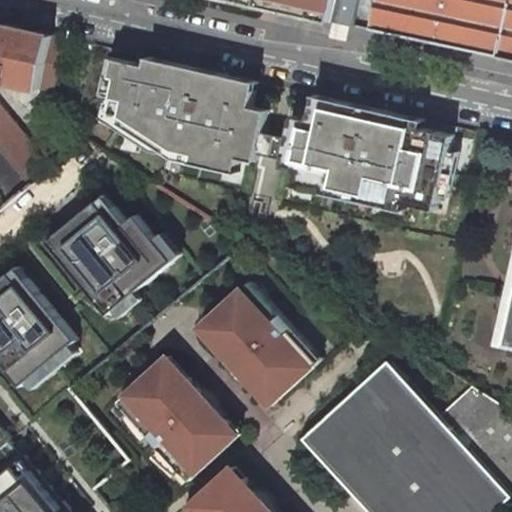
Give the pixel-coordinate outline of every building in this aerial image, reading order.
[(247,0),(310,13),(311,6),(336,12),(338,0),(247,0)] [(511,0),(338,0),(336,12),(331,36),(348,40),(351,24),(355,25),(360,0),(376,0),(370,29),(498,55),(499,55),(511,58),(511,0)] [(58,36),(0,22),(0,80),(45,92),(58,36)] [(150,68),(112,60),(103,113),(175,161),(242,170),(246,157),(261,165),(272,113),(255,111),(261,85),(150,68)] [(295,120),(290,168),(295,189),(410,211),(439,221),(463,143),(425,135),(427,125),(320,103),(312,124),(295,120)] [(0,143),(34,184),(55,165),(0,106),(0,143)] [(107,193),(99,200),(108,211),(116,205),(107,193)] [(60,252),(111,313),(176,260),(158,238),(137,213),(129,220),(116,205),(108,211),(99,200),(76,219),(58,234),(67,245),(60,252)] [(165,233),(158,238),(176,260),(182,254),(165,233)] [(67,245),(58,234),(50,240),(60,252),(67,245)] [(21,283),(29,277),(19,265),(11,272),(21,283)] [(0,357),(23,385),(30,379),(73,345),(80,339),(29,277),(21,283),(11,272),(0,281),(0,357)] [(254,279),(209,320),(240,353),(234,359),(244,370),(250,364),(281,397),(319,363),(309,353),(316,347),(254,279)] [(209,320),(203,325),(234,359),(240,353),(209,320)] [(79,352),(73,345),(30,379),(37,387),(79,352)] [(201,389),(170,355),(164,361),(194,394),(201,389)] [(511,408),(475,385),(443,414),(393,359),(357,392),(307,437),(375,511),(495,511),(511,497),(511,492),(511,490),(511,408)] [(164,361),(119,402),(191,480),(235,439),(205,406),(211,400),(201,389),(194,394),(164,361)] [(244,370),(274,403),(281,397),(250,364),(244,370)] [(235,439),(241,433),(211,400),(205,406),(235,439)] [(0,447),(14,436),(0,419),(0,447)] [(0,511),(76,511),(14,436),(0,447),(0,511)] [(267,498),(237,465),(230,471),(261,504),(267,498)] [(230,471),(186,511),(275,511),(278,510),(267,498),(261,504),(230,471)]
